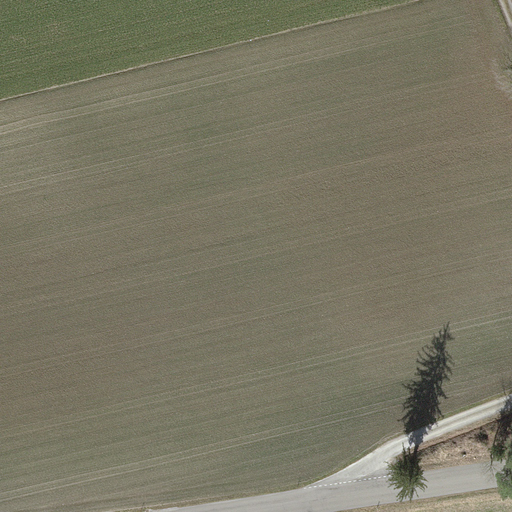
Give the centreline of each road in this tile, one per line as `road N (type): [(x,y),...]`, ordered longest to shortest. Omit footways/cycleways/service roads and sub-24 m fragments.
road 1 (tertiary): [(252,511),(511,474)]
road 2 (track): [(307,503),(436,435),(511,406)]
